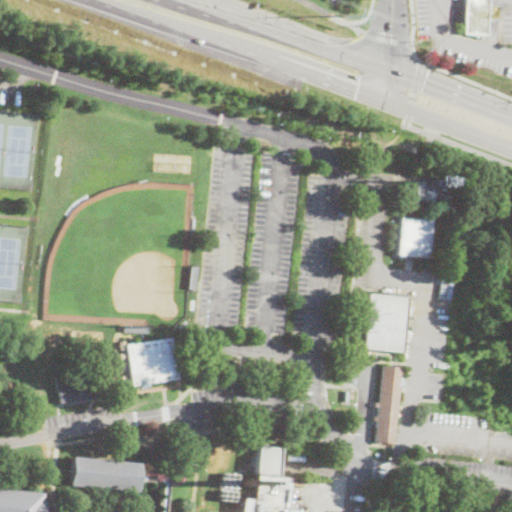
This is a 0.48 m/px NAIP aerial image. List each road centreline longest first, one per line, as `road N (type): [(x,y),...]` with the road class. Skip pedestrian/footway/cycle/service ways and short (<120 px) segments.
road 1 (residential): [(317,411),(309,358),(329,168),(323,153),(0,57),(136,417),(239,401),(317,411)]
road 2 (primary): [(116,0),(381,101)]
road 3 (residential): [(317,411),(342,446),(373,469),(511,484)]
road 4 (primary): [(390,73),(196,0)]
road 5 (primary): [(381,101),(511,150)]
road 6 (primary): [(511,119),(390,73)]
